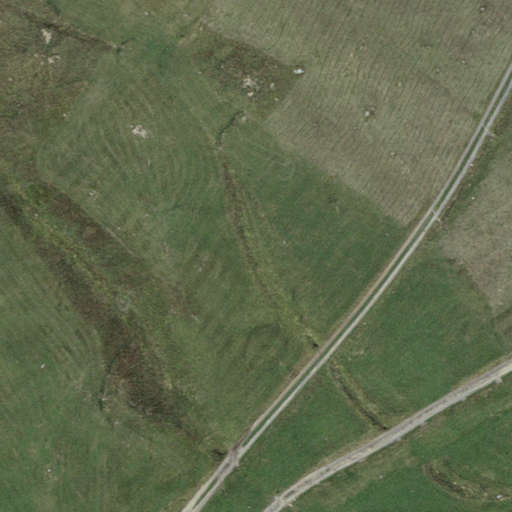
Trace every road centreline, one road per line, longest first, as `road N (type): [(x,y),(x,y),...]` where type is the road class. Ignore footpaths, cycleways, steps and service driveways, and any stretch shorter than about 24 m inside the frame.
road 1 (track): [(192,511),(441,217),(511,87)]
road 2 (track): [(511,369),(293,496),(280,511)]
